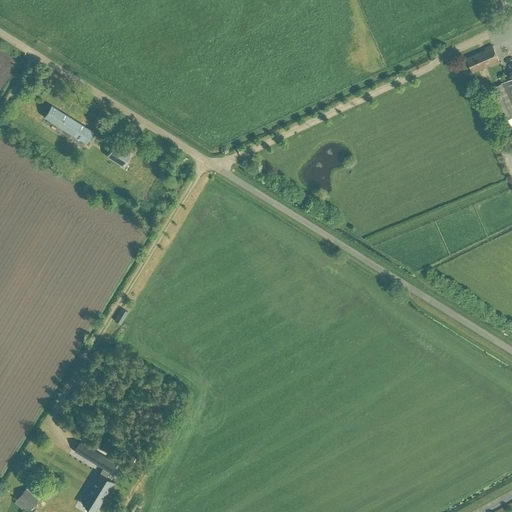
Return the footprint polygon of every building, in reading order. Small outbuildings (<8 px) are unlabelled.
[(485,50),(467,58),(473,72),(491,64),(492,66),(500,63),(492,45),(484,48),(485,50)] [(460,70),(458,61),(451,62),(452,71),(460,70)] [(511,78),(501,83),(511,107),(511,78)] [(86,143),(93,131),(51,105),(44,117),(86,143)] [(122,166),(129,154),(118,147),(111,159),(122,166)] [(174,171),(178,165),(173,162),(169,169),(174,171)] [(77,180),(82,173),(74,168),(70,174),(77,180)] [(113,321),(120,325),(128,311),(121,307),(113,321)] [(117,463),(99,452),(93,463),(104,469),(101,474),(98,472),(82,498),(98,507),(114,482),(106,477),(109,472),(111,473),(117,463)] [(66,497),(74,488),(48,464),(40,473),(53,484),(46,492),(54,499),(61,492),(66,497)] [(70,472),(76,480),(81,477),(75,468),(70,472)] [(17,499),(30,510),(39,500),(26,489),(17,499)] [(20,511),(5,499),(1,503),(10,511),(20,511)]
